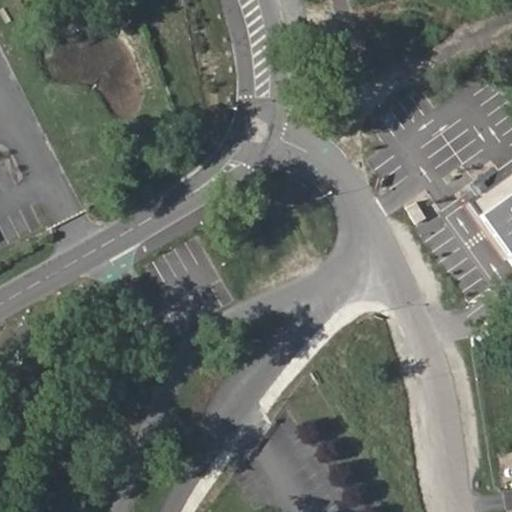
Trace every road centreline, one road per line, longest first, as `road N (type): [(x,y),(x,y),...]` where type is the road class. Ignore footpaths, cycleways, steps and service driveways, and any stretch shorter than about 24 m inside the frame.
road 1 (unclassified): [(312,152),(361,205),(420,317),(453,416),(465,511)]
road 2 (tertiary): [(258,129),(219,175),(0,301)]
road 3 (unclassified): [(483,31),(449,38),(338,109),(312,152)]
road 4 (tertiary): [(247,0),(258,35),(258,129)]
